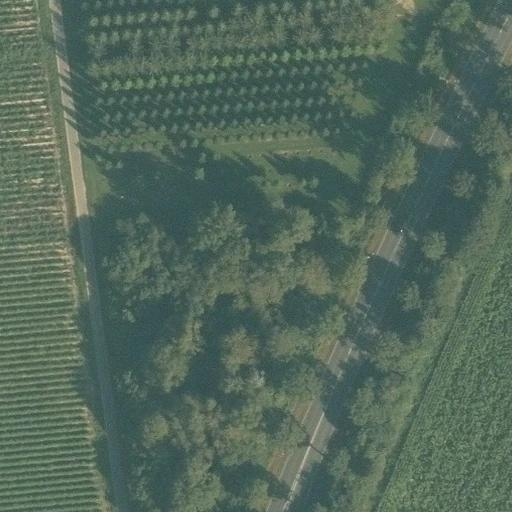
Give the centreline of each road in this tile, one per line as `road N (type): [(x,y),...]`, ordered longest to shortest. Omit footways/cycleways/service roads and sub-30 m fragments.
road 1 (primary): [(511,10),(360,324),(284,511)]
road 2 (track): [(53,0),(122,511)]
